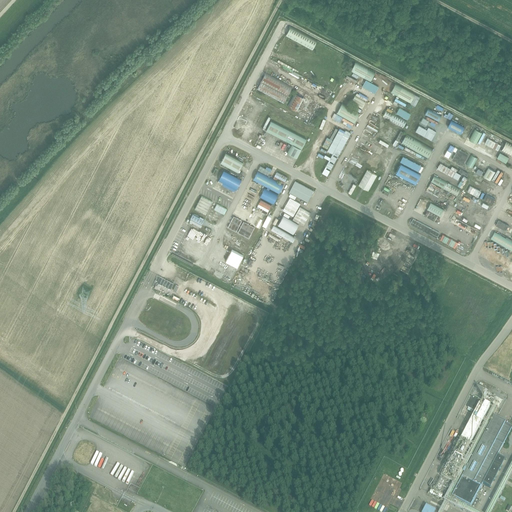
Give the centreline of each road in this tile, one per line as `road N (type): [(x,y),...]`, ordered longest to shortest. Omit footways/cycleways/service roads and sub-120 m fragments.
road 1 (unknown): [(123,351),(215,400),(220,395),(126,346)]
road 2 (unknown): [(83,417),(216,490)]
road 3 (unknown): [(292,80),(337,108),(305,179)]
